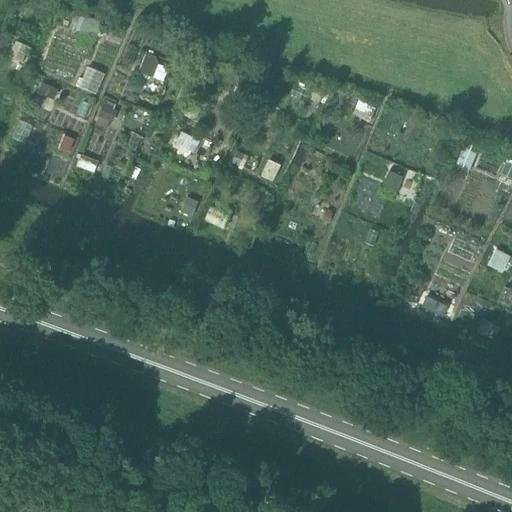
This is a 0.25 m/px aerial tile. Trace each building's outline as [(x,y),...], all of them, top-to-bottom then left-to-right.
[(98,39),(103,21),(86,16),(80,33),(98,39)] [(16,37),(9,53),(22,58),(28,42),(16,37)] [(157,65),(155,58),(145,55),(138,73),(152,78),(157,65)] [(98,95),(105,74),(87,67),(79,88),(98,95)] [(53,100),(57,90),(42,84),(38,94),(53,100)] [(315,92),(312,99),(318,102),(321,95),(315,92)] [(98,116),(110,121),(116,106),(105,101),(98,116)] [(373,109),(365,106),(360,117),(368,121),(373,109)] [(63,133),(59,144),(69,148),(73,137),(63,133)] [(196,140),(181,133),(174,148),(189,155),(196,140)] [(454,168),(467,174),(479,148),(465,142),(454,168)] [(238,151),(232,163),(247,170),(253,157),(238,151)] [(261,177),(272,182),(279,167),(269,162),(261,177)] [(391,168),(385,182),(398,188),(405,174),(391,168)] [(187,198),(181,212),(191,217),(198,203),(187,198)] [(211,204),(205,218),(206,219),(216,223),(224,226),(230,212),(211,204)] [(326,212),(322,221),(328,223),(332,214),(326,212)] [(351,234),(355,224),(343,219),(339,229),(351,234)] [(488,266),(502,272),(510,256),(495,250),(488,266)] [(437,302),(432,313),(442,318),(447,307),(437,302)] [(483,321),(478,332),(492,339),(497,328),(483,321)]
